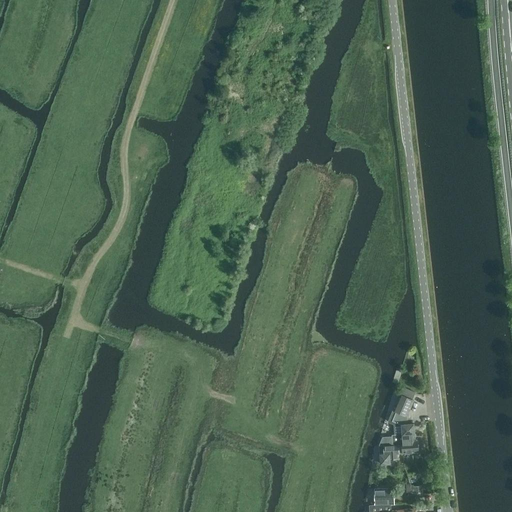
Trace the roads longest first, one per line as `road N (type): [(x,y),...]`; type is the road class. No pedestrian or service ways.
road 1 (unclassified): [(449,511),(391,0)]
road 2 (track): [(174,0),(127,139),(128,206),(82,284),(67,337)]
